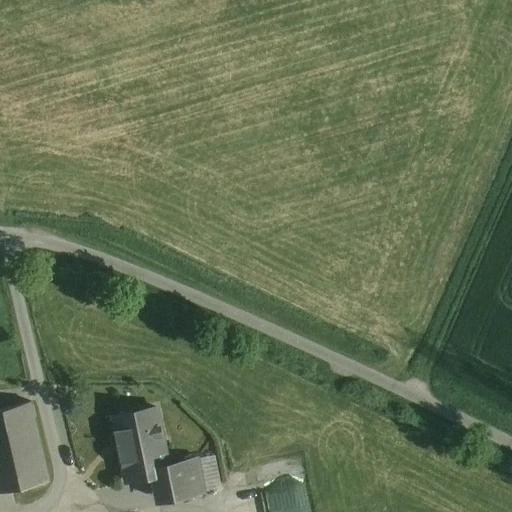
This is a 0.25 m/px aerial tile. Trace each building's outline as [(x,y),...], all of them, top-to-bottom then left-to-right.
[(0,490),(49,480),(31,402),(0,408),(0,490)] [(156,407),(113,416),(126,481),(145,477),(144,471),(162,468),(168,466),(168,465),(156,407)] [(214,455),(197,459),(204,491),(221,488),(214,455)] [(162,468),(168,498),(204,491),(197,459),(168,465),(168,466),(162,468)] [(168,498),(162,468),(144,471),(145,477),(154,476),(159,500),(168,498)]
